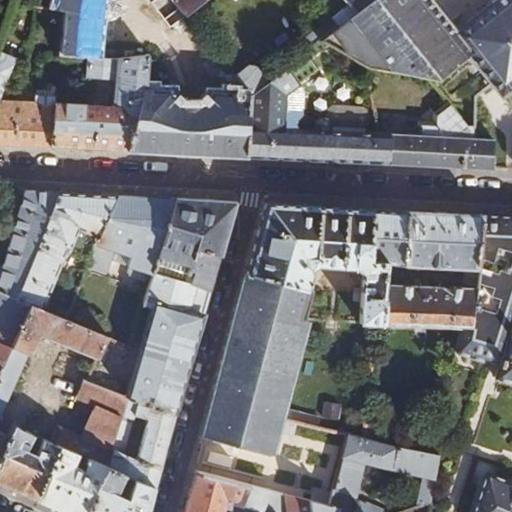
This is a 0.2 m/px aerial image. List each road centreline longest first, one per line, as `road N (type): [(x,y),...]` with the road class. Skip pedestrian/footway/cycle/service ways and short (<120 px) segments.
road 1 (residential): [(250,184),(161,511)]
road 2 (residential): [(511,196),(250,184)]
road 3 (residential): [(250,184),(0,174)]
